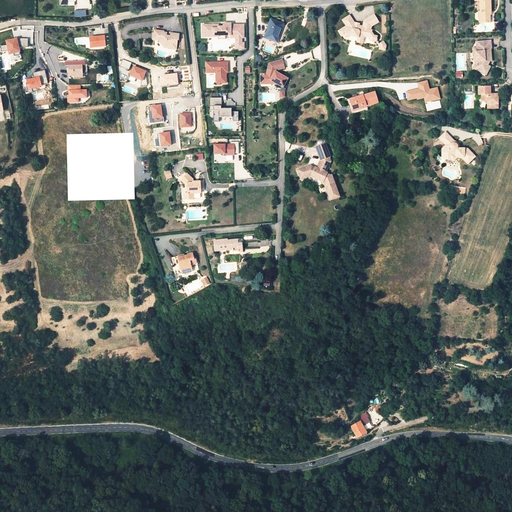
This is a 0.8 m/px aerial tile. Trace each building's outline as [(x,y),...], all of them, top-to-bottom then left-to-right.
[(481,24),(490,24),(490,17),(490,13),(491,13),(491,1),(480,1),(480,15),(480,19),(481,24)] [(354,25),(354,23),(348,15),(341,20),(346,26),(347,27),(343,30),(342,30),(342,33),(345,37),(347,37),(351,34),(352,36),(357,36),(362,37),(362,35),(366,35),(369,39),(373,40),(376,38),(377,34),(373,33),(373,32),(371,30),(371,28),(370,28),(370,24),(377,19),(372,12),(363,19),(362,25),(358,24),(357,25),(354,25)] [(271,40),(272,36),(278,38),(283,24),(271,19),(264,37),(271,40)] [(212,25),(203,25),(203,35),(207,35),(207,36),(212,36),(212,37),(218,37),(218,35),(226,35),(231,35),(239,34),(239,35),(244,35),(244,25),(235,25),(234,25),(231,25),(228,25),(227,23),(223,24),(223,27),(218,27),(218,24),(212,24),(212,25)] [(164,32),(155,31),(154,40),(159,40),(163,46),(169,46),(169,49),(176,49),(177,40),(178,40),(179,34),(171,34),(171,36),(167,36),(163,35),(164,33),(164,32)] [(231,35),(231,38),(236,38),(236,49),(239,49),(239,44),(238,44),(238,43),(242,43),(242,38),(244,38),(244,35),(239,35),(239,34),(231,35)] [(106,46),(104,36),(90,38),(91,48),(106,46)] [(20,55),(18,47),(28,47),(28,38),(20,38),(20,39),(20,41),(17,41),(16,39),(6,41),(7,45),(0,46),(1,51),(9,51),(10,54),(13,53),(14,56),(20,55)] [(475,61),(472,64),(484,73),(488,67),(485,65),(487,61),(490,61),(490,55),(488,55),(488,49),(491,49),(491,41),(476,41),(476,47),(475,47),(475,60),(475,61)] [(129,69),(131,63),(123,59),(120,66),(129,69)] [(282,60),(269,64),(267,74),(261,74),(261,83),(269,83),(271,80),(282,88),(287,80),(275,72),(275,70),(284,67),(282,60)] [(69,76),(74,76),(74,74),(82,74),(82,66),(85,65),(85,61),(76,61),(76,63),(74,63),(74,62),(65,62),(65,66),(68,66),(69,76)] [(228,62),(206,62),(206,72),(216,72),(216,83),(226,83),(226,72),(226,70),(225,70),(225,68),(228,68),(228,62)] [(483,75),(484,73),(472,64),(471,67),(483,75)] [(146,71),(133,66),(129,76),(142,81),(146,71)] [(41,86),(41,85),(48,83),(45,70),(33,73),(34,79),(27,80),(28,84),(29,89),(37,87),(41,86)] [(177,74),(160,75),(161,87),(178,85),(177,74)] [(29,89),(28,84),(26,84),(29,93),(37,91),(37,87),(29,89)] [(86,90),(80,90),(80,85),(68,85),(68,91),(69,91),(69,95),(69,98),(68,98),(68,103),(75,102),(75,100),(77,98),(78,98),(87,98),(86,90)] [(482,100),(487,105),(491,105),(492,109),(498,109),(498,95),(491,95),(491,87),(479,88),(479,96),(482,96),(482,100)] [(360,96),(350,99),(353,111),(363,108),(363,106),(366,105),(366,106),(378,102),(374,92),(363,95),(363,97),(360,97),(360,96)] [(222,98),(209,98),(210,111),(213,111),(213,117),(219,117),(232,117),(233,117),(233,122),(238,122),(238,112),(232,112),(232,108),(222,109),(221,109),(221,106),(222,106),(222,98)] [(148,112),(149,124),(164,122),(163,110),(162,111),(161,105),(151,106),(152,111),(148,112)] [(181,127),(181,132),(193,131),(196,128),(195,113),(191,113),(191,112),(180,112),(181,127)] [(161,147),(162,147),(171,146),(170,132),(160,133),(160,138),(154,139),(155,147),(161,147)] [(471,160),(475,156),(468,148),(457,147),(457,146),(457,145),(457,144),(456,144),(456,143),(455,143),(454,143),(454,140),(446,132),(440,138),(446,144),(446,149),(443,151),(443,154),(446,157),(449,157),(451,155),(456,155),(458,157),(463,157),(466,160),(469,157),(471,160)] [(239,154),(239,142),(230,142),(230,145),(214,145),(214,154),(226,154),(232,154),(239,154)] [(325,143),(316,146),(320,159),(318,163),(317,167),(315,166),(314,166),(311,165),(310,163),(297,168),(300,177),(310,174),(323,179),(329,198),(338,195),(334,183),(331,173),(329,173),(326,172),(327,171),(325,171),(329,162),(328,157),(329,156),(325,143)] [(165,180),(172,178),(170,170),(164,172),(165,180)] [(193,181),(193,180),(186,172),(180,178),(184,182),(184,185),(186,185),(186,190),(184,191),(184,199),(192,199),(192,193),(199,192),(199,181),(193,181)] [(232,251),(238,250),(238,248),(242,248),(241,243),(237,243),(237,239),(227,240),(227,239),(214,241),(215,251),(219,250),(219,247),(227,246),(228,250),(232,249),(232,251)] [(184,256),(183,255),(172,257),(176,275),(192,271),(190,265),(196,263),(195,259),(193,259),(192,253),(187,254),(187,256),(184,256)] [(164,279),(171,277),(165,259),(159,261),(164,279)] [(368,417),(360,422),(363,426),(371,422),(368,417)] [(357,437),(366,432),(363,426),(360,422),(351,426),(357,437)]
